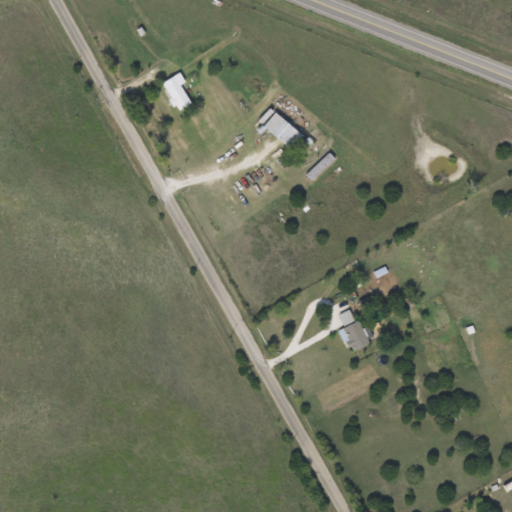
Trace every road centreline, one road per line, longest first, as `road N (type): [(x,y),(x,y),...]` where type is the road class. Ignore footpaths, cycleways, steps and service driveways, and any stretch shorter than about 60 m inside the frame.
road 1 (residential): [(346,511),(50,0)]
road 2 (secondary): [(511,83),(300,0)]
